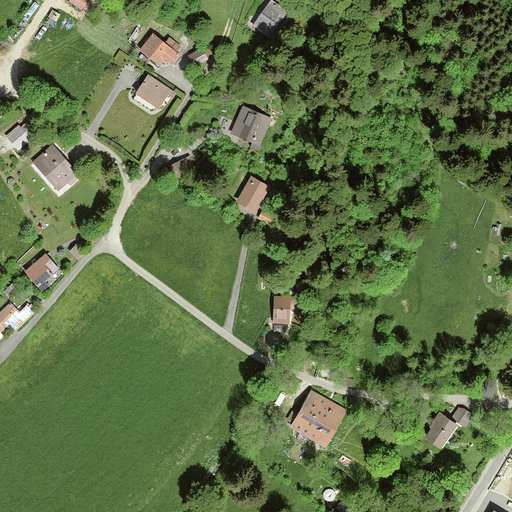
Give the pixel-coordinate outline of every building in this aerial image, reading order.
[(70,0),(69,2),(83,12),(90,0),(70,0)] [(271,1),(253,26),(270,38),(288,13),(271,1)] [(154,34),(140,50),(160,66),(165,60),(174,66),(182,56),(177,52),(181,48),(170,38),(165,43),(154,34)] [(163,111),(175,93),(148,75),(136,93),(163,111)] [(243,106),(230,132),(260,147),(272,121),(243,106)] [(52,144),(34,162),(61,191),(80,173),(52,144)] [(251,175),(238,201),(260,213),(273,186),(251,175)] [(77,245),(70,253),(79,261),(86,254),(77,245)] [(46,252),(25,272),(45,294),(52,288),(46,282),(61,268),(46,252)] [(274,296),(274,327),(296,327),(296,296),(274,296)] [(10,302),(0,312),(0,338),(12,327),(17,331),(35,313),(27,305),(20,312),(10,302)] [(312,388),(291,428),(329,448),(350,408),(312,388)] [(426,438),(443,450),(461,424),(459,423),(468,410),(460,404),(450,418),(444,413),(426,438)]
